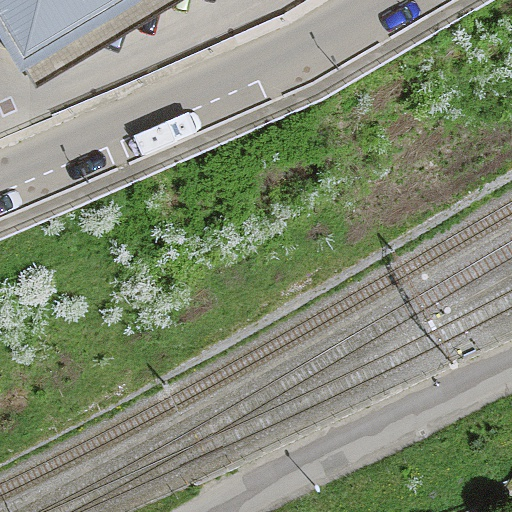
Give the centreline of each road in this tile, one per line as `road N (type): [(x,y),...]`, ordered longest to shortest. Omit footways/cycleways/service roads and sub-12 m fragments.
road 1 (tertiary): [(0,177),(225,75),(365,0)]
road 2 (unclassified): [(511,359),(218,511)]
